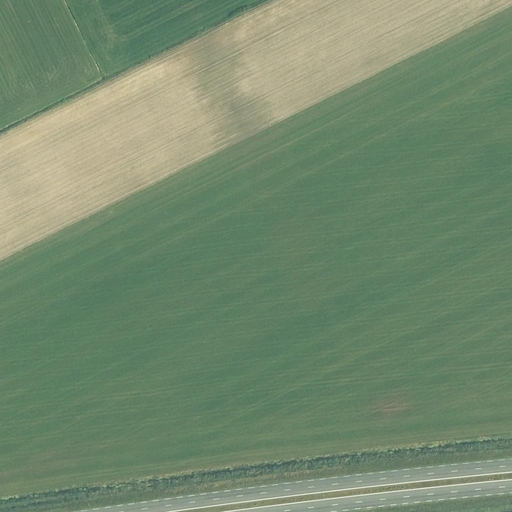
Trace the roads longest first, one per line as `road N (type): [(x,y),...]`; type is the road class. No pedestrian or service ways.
road 1 (primary): [(511,466),(123,511)]
road 2 (primary): [(278,511),(511,486)]
